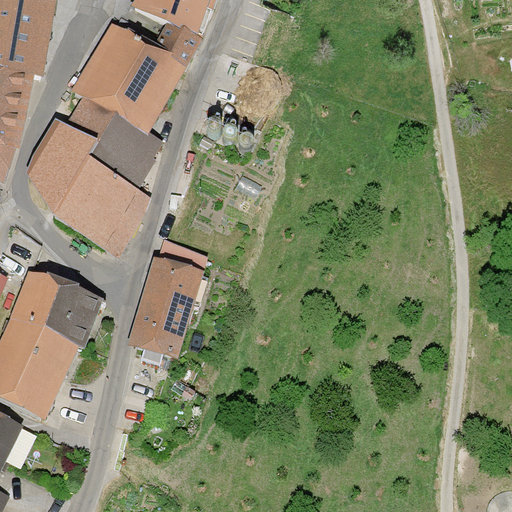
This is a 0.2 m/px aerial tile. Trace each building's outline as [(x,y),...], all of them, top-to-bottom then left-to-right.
[(55,0),(0,0),(0,187),(3,188),(41,85),(55,0)] [(137,0),(129,10),(159,32),(146,50),(113,28),(67,100),(76,111),(29,193),(52,223),(116,262),(147,207),(166,152),(149,142),(202,45),(216,0),(137,0)] [(203,273),(155,259),(127,352),(175,363),(203,273)] [(97,304),(30,274),(0,340),(0,399),(45,419),(97,304)] [(0,469),(21,428),(0,416),(0,511),(10,494),(0,488),(0,469)]
